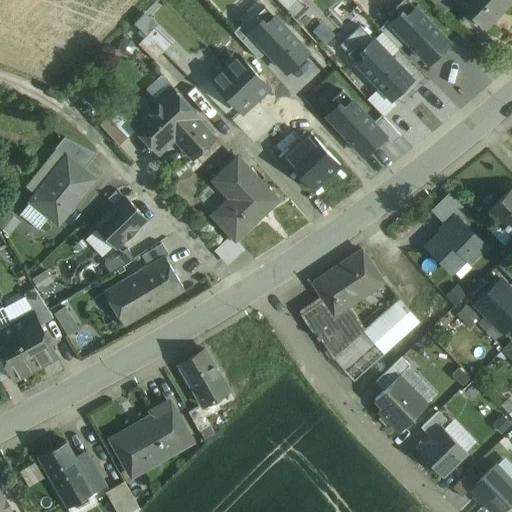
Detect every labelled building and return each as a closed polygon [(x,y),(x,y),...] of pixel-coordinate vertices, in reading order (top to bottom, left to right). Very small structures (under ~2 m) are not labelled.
[(282,0),(293,13),(301,6),(296,0),(282,0)] [(511,0),(458,0),(458,1),(469,11),(464,16),(472,23),(476,18),(487,29),(511,1),(511,0)] [(450,42),(416,8),(408,16),(403,12),(392,23),(429,62),(450,42)] [(308,51),(269,13),(248,35),(287,73),(308,51)] [(316,25),(331,37),(338,27),(324,16),(316,25)] [(172,43),(156,27),(147,36),(164,52),(172,43)] [(164,52),(147,36),(139,44),(156,60),(164,52)] [(412,78),(375,39),(363,51),(367,55),(359,64),(392,98),(412,78)] [(270,87),(240,55),(226,67),(256,100),(270,87)] [(256,100),(226,67),(212,80),(218,86),(242,112),(256,100)] [(196,115),(173,89),(159,102),(154,102),(149,107),(149,111),(134,125),(158,151),(175,135),(195,156),(213,139),(194,118),(196,115)] [(386,135),(353,100),(344,108),(340,104),(328,115),(365,155),(386,135)] [(130,132),(117,110),(101,120),(115,142),(130,132)] [(385,113),(375,120),(390,141),(400,134),(385,113)] [(342,165),(312,133),(298,145),(328,178),(342,165)] [(98,153),(65,137),(56,148),(67,157),(68,156),(84,169),(98,153)] [(328,178),(298,145),(284,158),(314,191),(328,178)] [(84,169),(68,156),(67,157),(31,201),(50,216),(59,223),(95,178),(84,169)] [(278,200),(239,157),(214,180),(231,198),(213,214),(236,239),(278,200)] [(511,186),(488,210),(502,224),(511,235),(511,186)] [(441,218),(459,201),(449,190),(430,206),(441,218)] [(126,197),(96,226),(116,247),(127,236),(128,236),(135,229),(146,218),(126,197)] [(50,216),(31,201),(21,214),(39,229),(50,216)] [(484,245),(458,217),(429,246),(444,261),(453,270),(467,256),(470,259),(484,245)] [(511,236),(511,235),(502,224),(493,232),(505,244),(511,236)] [(163,243),(142,255),(148,265),(165,255),(169,253),(163,243)] [(129,248),(105,263),(111,273),(135,258),(129,248)] [(363,249),(313,282),(324,298),(335,314),(350,305),(384,281),(363,249)] [(148,265),(105,291),(125,325),(186,289),(165,255),(148,265)] [(504,331),(511,323),(511,288),(502,278),(477,303),(504,331)] [(335,314),(324,298),(301,314),(316,337),(318,336),(319,339),(321,338),(334,356),(366,328),(350,305),(335,314)] [(366,328),(334,356),(355,381),(421,322),(400,298),(366,328)] [(54,310),(65,332),(77,326),(66,304),(54,310)] [(4,307),(0,308),(0,328),(12,323),(4,307)] [(58,356),(34,311),(12,323),(36,367),(58,356)] [(36,367),(12,323),(0,328),(0,351),(15,379),(36,367)] [(511,340),(503,349),(511,357),(511,340)] [(205,349),(180,364),(204,405),(215,399),(230,390),(205,349)] [(401,375),(372,403),(400,430),(428,404),(401,375)] [(215,399),(204,405),(211,416),(222,409),(215,399)] [(169,402),(155,411),(157,414),(114,439),(124,457),(131,453),(136,464),(150,456),(153,461),(191,440),(169,402)] [(210,424),(199,405),(189,411),(200,430),(206,440),(216,434),(210,424)] [(470,453),(441,424),(417,448),(446,477),(470,453)] [(74,452),(83,446),(74,432),(65,438),(74,452)] [(67,440),(39,456),(59,490),(86,474),(83,468),(67,440)] [(107,483),(94,462),(83,468),(86,474),(95,490),(107,483)] [(511,479),(496,463),(472,486),(498,511),(500,511),(511,500),(511,479)] [(86,474),(59,490),(68,506),(95,490),(86,474)] [(129,511),(140,506),(125,480),(106,491),(118,511),(129,511)] [(11,511),(0,493),(0,511),(11,511)]
